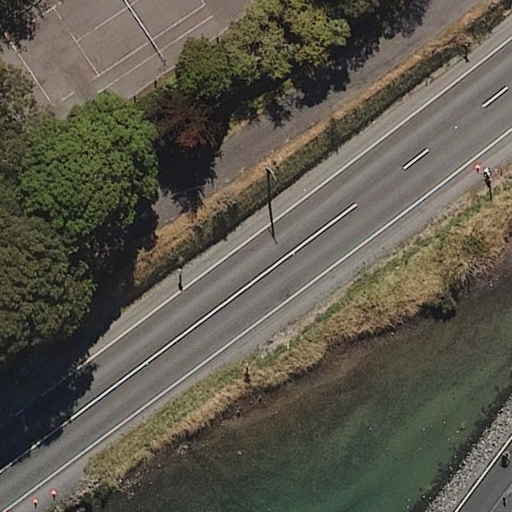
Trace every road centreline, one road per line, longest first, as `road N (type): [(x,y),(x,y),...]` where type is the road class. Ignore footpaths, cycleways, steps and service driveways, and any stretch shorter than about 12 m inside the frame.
road 1 (trunk): [(511,80),(0,471)]
road 2 (residential): [(0,215),(90,227),(145,213),(201,184),(440,0)]
